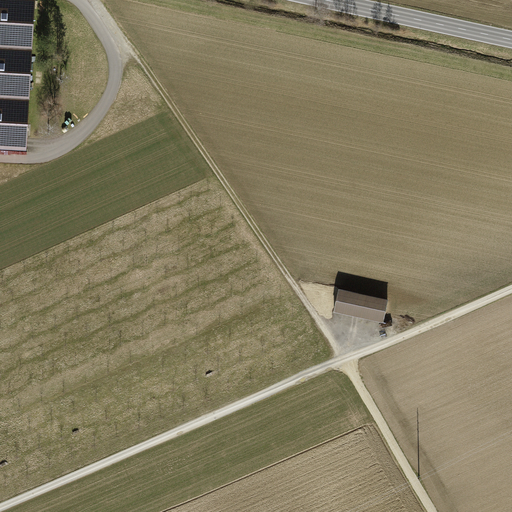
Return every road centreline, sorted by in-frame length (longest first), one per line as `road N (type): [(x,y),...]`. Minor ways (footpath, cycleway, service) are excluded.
road 1 (track): [(433,511),(345,359),(177,111),(124,36),(103,30)]
road 2 (track): [(0,507),(511,288)]
road 3 (secondary): [(326,0),(511,39)]
